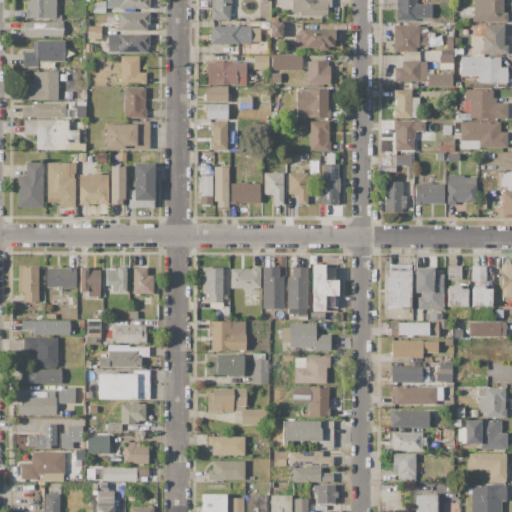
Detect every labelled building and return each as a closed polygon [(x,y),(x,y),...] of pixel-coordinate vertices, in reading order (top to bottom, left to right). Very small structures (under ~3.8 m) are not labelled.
[(25,18),(25,7),(26,7),(26,0),(56,0),(56,18),(25,18)] [(92,12),(92,0),(104,0),(104,12),(92,12)] [(103,0),(103,7),(147,8),(147,0),(103,0)] [(211,19),(211,0),(229,0),(229,19),(211,19)] [(292,12),(292,0),(331,0),(331,12),(327,12),(327,16),(300,16),(300,12),(292,12)] [(396,21),(396,0),(416,0),(416,4),(432,4),(432,20),(396,21)] [(473,0),(502,0),(502,13),(507,13),(507,21),(472,22),(471,16),(473,16),(473,0)] [(118,30),(118,12),(149,12),(149,23),(146,23),(146,30),(118,30)] [(270,36),(270,22),(282,22),(282,36),(270,36)] [(23,35),(23,23),(62,23),(62,35),(23,35)] [(474,24),(503,24),(503,45),(507,45),(507,54),(482,54),(482,36),(474,36),(474,24)] [(392,25),(408,25),(408,32),(419,32),(419,46),(415,46),(415,51),(394,52),(394,44),(393,44),(392,25)] [(87,38),(87,26),(100,26),(100,38),(87,38)] [(209,44),(209,34),(210,34),(210,27),(250,26),(250,44),(209,44)] [(334,30),(334,46),(328,46),(328,50),(318,50),(318,48),(303,48),(303,46),(300,46),(300,48),(294,48),(294,35),(300,35),(300,30),(334,30)] [(108,52),(108,34),(148,34),(148,51),(108,52)] [(64,61),(37,61),(38,66),(23,66),(23,51),(32,51),(32,40),(64,40),(64,61)] [(253,69),(253,56),(268,55),(268,69),(253,69)] [(271,69),(271,55),(302,55),(302,69),(271,69)] [(439,55),(452,55),(452,63),(439,63),(439,55)] [(120,83),(120,57),(139,57),(139,72),(146,72),(146,83),(120,83)] [(460,57),(500,57),(499,67),(506,67),(506,83),(478,82),(478,77),(460,76),(460,57)] [(307,83),(307,61),(328,61),(329,83),(307,83)] [(426,81),(393,81),(393,67),(401,67),(401,61),(426,61),(426,81)] [(207,85),(207,62),(213,62),(213,63),(245,63),(245,85),(207,85)] [(57,100),(19,100),(19,84),(34,84),(34,71),(57,71),(57,100)] [(271,83),(271,73),(280,73),(281,83),(271,83)] [(428,74),(452,74),(451,86),(428,86),(428,74)] [(205,101),(205,87),(227,87),(227,101),(205,101)] [(125,117),(125,111),(124,111),(123,100),(125,100),(125,88),(144,88),(144,109),(145,109),(145,117),(125,117)] [(297,117),(296,91),(308,91),(308,89),(328,89),(328,109),(330,109),(330,118),(326,118),(326,117),(297,117)] [(464,89),(492,89),(492,98),(496,98),(496,103),(506,103),(506,118),(470,118),(470,119),(460,119),(460,118),(455,118),(455,112),(459,111),(459,112),(469,112),(469,100),(464,100),(464,89)] [(393,90),(411,90),(411,97),(419,97),(419,112),(411,112),(411,118),(393,118),(393,106),(395,106),(395,99),(393,99),(393,90)] [(239,110),(239,97),(251,97),(251,110),(239,110)] [(22,117),(22,107),(32,106),(32,103),(65,103),(66,110),(68,110),(68,117),(22,117)] [(205,119),(205,104),(227,104),(227,119),(205,119)] [(24,120),(68,120),(68,129),(79,129),(79,147),(77,147),(77,151),(66,151),(66,149),(36,149),(36,135),(24,135),(24,120)] [(500,122),(500,131),(506,131),(506,147),(478,147),(478,141),(459,141),(459,135),(453,135),(453,120),(462,120),(462,121),(500,122)] [(105,149),(105,124),(133,124),(133,121),(149,121),(149,148),(105,149)] [(227,149),(209,150),(209,138),(211,138),(211,130),(209,130),(209,121),(226,121),(227,149)] [(393,121),(413,121),(413,122),(424,122),(424,130),(413,130),(413,150),(394,150),(394,129),(393,129),(393,121)] [(310,150),(310,144),(308,144),(308,133),(309,133),(309,122),(329,122),(329,142),(330,142),(330,150),(310,150)] [(442,125),(451,125),(451,135),(442,135),(442,125)] [(395,155),(411,155),(411,164),(395,165),(395,155)] [(321,204),(321,164),(326,164),(326,158),(333,158),(333,164),(338,164),(338,178),(340,178),(340,191),(338,191),(338,204),(321,204)] [(309,161),(317,161),(317,173),(309,173),(309,161)] [(43,162),(43,207),(17,207),(17,176),(25,176),(25,162),(43,162)] [(47,162),(75,162),(75,207),(57,207),(57,201),(47,201),(47,162)] [(153,163),(154,208),(128,208),(128,189),(133,189),(133,163),(153,163)] [(110,204),(110,166),(124,166),(124,199),(123,199),(123,204),(110,204)] [(213,166),(228,166),(228,207),(216,207),(216,202),(213,202),(213,166)] [(263,172),(284,172),(284,204),(273,204),(273,195),(263,195),(263,172)] [(288,172),(308,172),(308,204),(297,204),(297,194),(288,194),(288,172)] [(511,172),(511,190),(506,190),(506,187),(500,187),(500,177),(502,177),(502,173),(506,173),(506,172),(511,172)] [(80,205),(80,175),(106,175),(106,198),(108,198),(108,203),(88,204),(88,205),(80,205)] [(200,204),(200,175),(212,175),(212,204),(200,204)] [(447,175),(463,175),(463,177),(476,177),(476,202),(455,202),(455,204),(447,204),(447,175)] [(384,182),(402,182),(402,196),(406,196),(406,207),(402,207),(402,212),(384,212),(384,182)] [(443,203),(414,203),(414,184),(420,184),(420,182),(432,182),(432,184),(443,184),(443,203)] [(230,203),(230,183),(259,183),(259,203),(230,203)] [(511,191),(511,218),(501,218),(502,191),(511,191)] [(311,311),(311,264),(325,264),(325,280),(337,280),(337,295),(325,295),(325,311),(311,311)] [(386,308),(386,270),(388,270),(388,264),(411,265),(411,308),(386,308)] [(511,264),(511,299),(502,299),(502,288),(501,288),(501,276),(504,276),(504,264),(511,264)] [(47,268),(64,267),(64,266),(76,266),(76,288),(47,288),(47,268)] [(447,306),(447,266),(462,266),(462,283),(468,283),(468,306),(447,306)] [(471,266),(486,266),(485,289),(492,289),(492,307),(471,307),(471,266)] [(37,267),(37,302),(23,302),(23,291),(18,291),(18,267),(37,267)] [(80,267),(91,267),(91,269),(100,269),(100,297),(87,297),(87,292),(80,292),(80,267)] [(133,267),(146,267),(146,275),(152,275),(152,294),(133,294),(133,267)] [(202,267),(222,267),(222,302),(207,302),(207,293),(202,293),(202,267)] [(230,268),(251,268),(251,267),(260,267),(260,288),(230,288),(230,268)] [(262,267),(279,267),(279,277),(283,277),(283,308),(262,308),(262,267)] [(287,309),(287,276),(291,276),(291,267),(307,267),(307,309),(287,309)] [(105,270),(115,270),(115,268),(125,268),(125,292),(111,292),(111,286),(105,286),(105,270)] [(415,268),(433,268),(433,272),(437,272),(437,275),(443,275),(443,310),(416,309),(416,297),(420,297),(420,292),(415,292),(415,268)] [(21,320),(69,320),(69,335),(32,335),(32,329),(21,329),(21,320)] [(85,320),(100,320),(100,344),(85,344),(85,320)] [(390,320),(439,321),(438,337),(428,337),(428,335),(399,335),(399,337),(390,337),(390,320)] [(207,321),(245,321),(245,350),(211,350),(211,330),(207,330),(207,321)] [(468,322),(505,322),(505,337),(468,336),(468,322)] [(330,350),(313,350),(313,346),(289,347),(289,342),(282,342),(282,328),(289,327),(289,323),(315,323),(315,334),(330,334),(330,350)] [(114,325),(144,325),(144,342),(114,342),(114,325)] [(453,329),(461,329),(461,337),(453,337),(453,329)] [(23,337),(56,337),(56,352),(60,352),(60,360),(56,360),(56,367),(36,367),(36,352),(23,352),(23,337)] [(391,340),(438,341),(437,352),(422,352),(422,357),(391,357),(391,340)] [(97,366),(97,357),(108,357),(108,351),(128,351),(128,347),(148,347),(148,357),(141,357),(141,365),(97,366)] [(251,384),(251,359),(252,359),(252,353),(265,353),(265,359),(268,359),(268,384),(251,384)] [(242,375),(208,375),(208,356),(216,356),(216,355),(242,355),(242,375)] [(294,383),(293,358),(307,358),(307,356),(329,356),(329,367),(326,367),(326,383),(294,383)] [(450,381),(450,364),(436,363),(435,381),(450,381)] [(391,365),(425,366),(425,376),(421,376),(421,383),(391,382),(391,365)] [(21,383),(21,369),(60,369),(60,383),(21,383)] [(97,374),(133,374),(133,370),(148,370),(148,399),(97,399),(97,374)] [(309,417),(309,387),(328,387),(328,417),(309,417)] [(393,387),(442,387),(442,400),(435,400),(435,404),(390,404),(390,395),(393,395),(393,387)] [(266,425),(240,425),(240,412),(206,412),(206,392),(211,392),(211,389),(246,388),(246,409),(266,409),(266,425)] [(503,388),(504,407),(505,407),(505,417),(484,417),(484,413),(479,413),(479,398),(484,398),(484,396),(477,396),(477,388),(484,388),(503,388)] [(16,415),(16,404),(20,404),(20,397),(45,397),(45,389),(59,389),(59,391),(68,391),(68,403),(64,403),(64,415),(16,415)] [(107,430),(105,430),(105,424),(107,424),(107,423),(120,423),(120,404),(131,404),(131,402),(138,402),(138,404),(145,404),(145,424),(121,424),(121,430),(107,430)] [(464,408),(464,417),(454,417),(454,407),(464,408)] [(389,410),(428,411),(428,428),(391,427),(391,419),(389,419),(389,410)] [(464,420),(500,420),(500,433),(506,433),(506,449),(480,450),(480,443),(464,443),(464,420)] [(282,421),(332,421),(332,447),(316,447),(316,441),(286,441),(286,445),(282,445),(282,421)] [(27,435),(44,435),(44,433),(67,433),(67,426),(82,426),(83,442),(72,442),(72,448),(60,448),(60,445),(52,445),(52,448),(35,448),(35,446),(27,446),(27,435)] [(390,431),(422,432),(422,437),(426,437),(425,446),(421,446),(421,451),(389,450),(390,431)] [(208,436),(243,436),(243,455),(212,455),(212,445),(208,445),(208,436)] [(122,442),(138,442),(138,446),(147,446),(147,464),(123,464),(122,442)] [(288,465),(288,451),(322,451),(322,457),(332,457),(332,465),(288,465)] [(20,479),(20,463),(31,463),(31,452),(63,452),(63,481),(35,481),(35,479),(20,479)] [(416,453),(416,481),(399,481),(399,474),(397,474),(397,468),(394,468),(394,465),(393,465),(393,453),(416,453)] [(468,453),(505,453),(505,481),(490,481),(490,468),(468,468),(468,453)] [(207,480),(207,470),(212,470),(212,461),(244,460),(244,479),(207,480)] [(101,467),(147,467),(147,476),(139,476),(139,481),(101,481),(101,467)] [(293,482),(293,468),(322,468),(322,473),(332,473),(332,482),(293,482)] [(313,485),(334,485),(334,491),(337,491),(337,498),(334,498),(334,504),(315,504),(315,492),(313,492),(313,485)] [(505,485),(470,485),(469,511),(499,511),(500,501),(505,501),(505,485)] [(44,511),(44,494),(59,494),(59,511),(44,511)] [(200,511),(201,494),(226,495),(226,511),(200,511)] [(246,511),(246,495),(267,495),(267,511),(246,511)] [(270,511),(270,495),(291,496),(291,511),(270,511)] [(414,511),(414,495),(435,495),(435,511),(414,511)] [(229,511),(229,498),(243,498),(242,511),(229,511)] [(294,511),(294,499),(308,499),(308,511),(294,511)]
